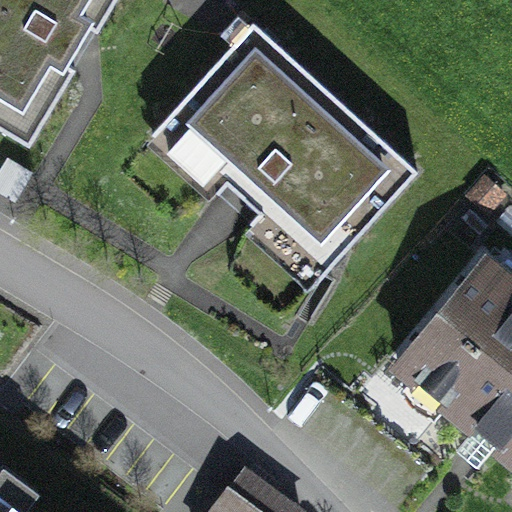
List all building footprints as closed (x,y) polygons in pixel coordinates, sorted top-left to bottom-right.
[(118,0),(0,0),(0,127),(31,146),(76,70),(63,62),(85,25),(99,33),(118,0)] [(419,173),(255,23),(163,125),(327,274),(419,173)] [(511,284),(485,261),(400,363),(511,456),(511,284)] [(301,511),(244,469),(212,511),(301,511)] [(0,511),(24,511),(0,494),(0,511)]
